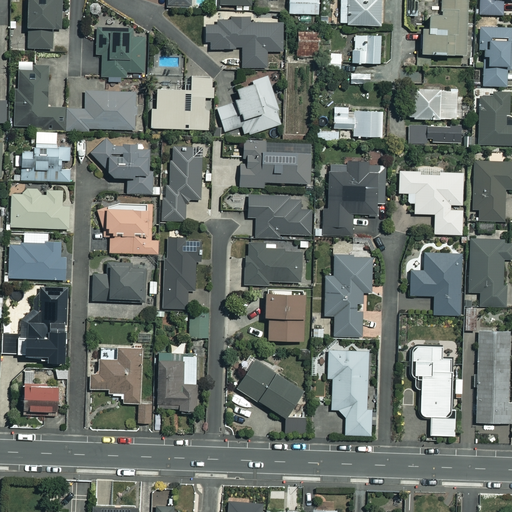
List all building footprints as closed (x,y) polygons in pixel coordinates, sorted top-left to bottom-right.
[(58,0),(23,0),(24,28),(26,28),(26,48),(50,49),(50,29),(59,29),(58,0)] [(189,0),(166,0),(166,7),(189,8),(189,0)] [(317,0),(287,0),(287,14),(317,14),(317,0)] [(380,0),(338,0),(338,24),(381,25),(380,0)] [(466,0),(439,0),(439,14),(425,13),(425,29),(418,29),(418,54),(464,55),(466,0)] [(477,0),(477,14),(501,15),(501,0),(477,0)] [(228,18),(228,21),(215,21),(215,26),(203,26),(203,42),(208,42),(208,49),(240,49),(240,67),(265,67),(265,51),(281,51),(281,23),(248,23),(248,18),(228,18)] [(130,29),(95,27),(94,54),(101,54),(100,77),(124,77),(124,72),(141,73),(143,37),(129,37),(130,29)] [(510,28),(478,27),(478,50),(482,50),(482,85),(505,86),(505,68),(509,68),(510,28)] [(316,33),(296,33),(295,58),(316,58),(316,33)] [(379,36),(354,35),(353,47),(350,47),(350,63),(379,64),(379,36)] [(339,54),(325,53),(325,69),(339,69),(339,54)] [(285,135),(312,136),(312,65),(286,64),(285,135)] [(64,130),(64,108),(46,107),(47,66),(31,66),(31,71),(17,70),(17,97),(14,96),(13,126),(40,127),(40,130),(64,130)] [(367,75),(349,74),(349,83),(367,84),(367,75)] [(281,123),(266,76),(249,81),(250,84),(233,89),(237,100),(215,107),(222,132),(240,126),(243,135),(281,123)] [(212,79),(189,78),(189,90),(155,89),(154,109),(150,109),(149,128),(207,130),(208,103),(203,103),(203,98),(211,98),(212,79)] [(455,90),(409,90),(409,119),(455,119),(455,90)] [(64,108),(64,130),(87,131),(87,128),(133,129),(134,92),(84,91),(83,108),(64,108)] [(511,122),(507,122),(506,93),(475,93),(477,146),(511,145),(511,122)] [(352,108),(332,107),(332,128),(352,129),(352,108)] [(381,112),(352,111),(352,137),(381,137),(381,112)] [(416,125),(407,125),(407,144),(417,144),(416,125)] [(458,142),(457,126),(426,127),(426,143),(458,142)] [(337,141),(336,131),(315,132),(316,141),(337,141)] [(104,170),(103,173),(109,178),(125,179),(124,194),(150,195),(151,148),(110,147),(103,139),(88,154),(104,170)] [(308,143),(242,142),(241,165),(238,165),(238,187),(262,187),(262,182),(308,183),(308,143)] [(41,146),(41,148),(30,148),(30,152),(19,152),(19,180),(70,181),(71,170),(59,170),(59,160),(69,160),(69,146),(41,146)] [(200,199),(199,149),(171,150),(171,161),(168,161),(168,185),(164,185),(164,196),(159,196),(160,221),(183,220),(183,200),(200,199)] [(365,166),(365,162),(344,162),(344,165),(325,165),(326,209),(322,209),(322,236),(352,236),(352,214),(375,215),(374,204),(386,204),(385,166),(365,166)] [(511,162),(471,162),(471,209),(477,209),(477,230),(491,230),(491,221),(502,221),(502,189),(511,189),(511,162)] [(437,173),(437,170),(397,171),(397,193),(406,193),(406,203),(412,203),(413,214),(432,214),(432,234),(461,234),(460,173),(437,173)] [(61,191),(23,189),(23,195),(10,195),(9,227),(69,229),(70,205),(60,204),(61,191)] [(298,197),(246,196),(246,218),(254,218),(254,237),(276,237),(276,234),(307,235),(307,210),(298,210),(298,197)] [(151,206),(103,205),(103,209),(96,211),(102,227),(102,234),(109,234),(108,252),(157,254),(157,240),(150,240),(151,206)] [(43,233),(22,232),(22,244),(8,243),(8,278),(62,279),(63,243),(43,243),(43,233)] [(196,239),(164,238),(161,307),(184,308),(185,290),(193,291),(196,239)] [(511,241),(469,239),(466,292),(478,292),(477,306),(503,307),(505,281),(502,281),(503,258),(510,259),(511,241)] [(299,243),(246,242),(246,257),(243,257),(243,285),(266,285),(266,282),(299,282),(299,243)] [(459,254),(422,253),(422,271),(409,271),(409,295),(432,295),(432,314),(458,315),(459,254)] [(371,256),(333,255),(332,277),(324,276),(323,315),(333,316),(332,336),(360,337),(361,312),(355,311),(355,303),(361,303),(361,291),(369,292),(371,256)] [(129,268),(129,262),(105,261),(104,275),(92,274),(91,298),(142,299),(143,269),(129,268)] [(67,287),(39,287),(38,323),(26,323),(25,337),(15,337),(15,357),(39,357),(39,362),(60,362),(61,331),(66,331),(67,287)] [(300,294),(261,294),(262,318),(266,318),(266,340),(300,340),(300,294)] [(507,311),(480,312),(481,324),(507,324),(507,311)] [(205,312),(186,314),(188,338),(207,337),(205,312)] [(507,423),(509,331),(476,330),(474,423),(507,423)] [(440,346),(410,346),(410,375),(418,375),(418,417),(428,417),(428,436),(453,436),(454,405),(451,405),(452,371),(449,371),(449,359),(440,359),(440,346)] [(139,349),(115,348),(115,360),(97,360),(97,375),(90,374),(89,389),(106,390),(106,394),(121,395),(121,403),(137,404),(139,349)] [(367,352),(327,350),(326,378),(331,378),(330,409),(335,409),(344,418),(344,434),(369,436),(370,410),(364,410),(367,352)] [(195,355),(155,354),(155,409),(194,410),(195,355)] [(299,389),(252,361),(235,389),(283,417),(299,389)] [(53,387),(20,385),(19,410),(51,412),(53,387)] [(150,404),(138,403),(136,422),(149,423),(150,404)] [(303,419),(283,418),(283,433),(302,434),(303,419)] [(260,511),(261,504),(227,501),(225,511),(260,511)] [(449,511),(450,503),(417,502),(416,511),(449,511)]
